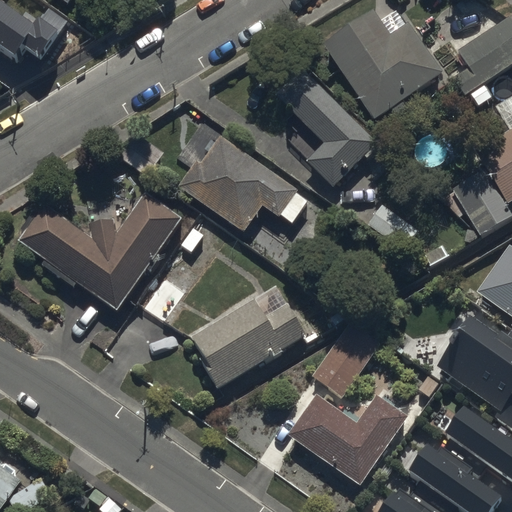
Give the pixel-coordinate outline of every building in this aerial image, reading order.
[(0,0),(0,45),(18,58),(26,46),(42,57),(67,21),(47,7),(36,23),(1,0),(0,0)] [(59,0),(76,10),(82,0),(59,0)] [(342,81),(376,129),(444,81),(410,33),(394,44),(376,18),(324,55),(342,81)] [(480,90),(511,71),(511,24),(459,55),(470,74),(455,83),(465,99),(480,90)] [(350,178),(378,150),(309,79),(281,106),(324,151),(309,166),(334,193),(350,178)] [(245,242),(264,214),(282,226),(301,198),(283,186),(232,151),(238,142),(206,120),(177,161),(197,174),(180,198),(245,242)] [(119,163),(149,183),(166,158),(136,138),(119,163)] [(511,140),(480,159),(510,211),(511,210),(511,140)] [(511,220),(487,178),(454,197),(482,244),(511,226),(511,220)] [(120,319),(146,282),(185,227),(148,201),(118,244),(115,226),(91,230),(94,246),(47,213),(21,250),(120,319)] [(384,209),(369,230),(406,257),(421,236),(384,209)] [(495,311),(511,322),(511,253),(478,299),(495,311)] [(143,312),(166,328),(188,295),(165,279),(143,312)] [(320,294),(298,305),(305,319),(308,317),(315,329),(330,321),(322,308),(326,306),(320,294)] [(200,367),(218,397),(308,344),(290,314),(269,326),(258,308),(193,346),(204,364),(200,367)] [(511,357),(472,328),(438,373),(511,428),(511,357)] [(351,330),(315,383),(346,404),(382,352),(351,330)] [(362,495),(411,425),(381,404),(362,432),(319,403),(290,446),(332,475),(362,495)] [(504,511),(507,508),(480,489),(489,476),(511,491),(511,450),(466,419),(446,447),(437,460),(427,453),(407,482),(420,491),(409,507),(396,498),(386,511),(504,511)] [(4,471),(0,468),(0,511),(8,511),(26,487),(4,471)] [(121,511),(124,509),(97,489),(88,501),(102,511),(121,511)]
